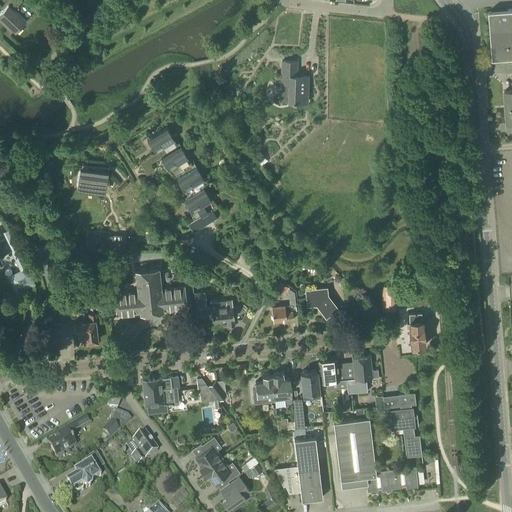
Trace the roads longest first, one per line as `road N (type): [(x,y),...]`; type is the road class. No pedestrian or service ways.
road 1 (unclassified): [(508,511),(474,83),(466,31),(442,0)]
road 2 (residential): [(239,348),(262,300),(254,278),(184,237),(138,183)]
road 3 (residential): [(239,348),(388,335),(392,372)]
road 4 (residential): [(210,511),(106,364)]
road 5 (residential): [(106,364),(239,348)]
